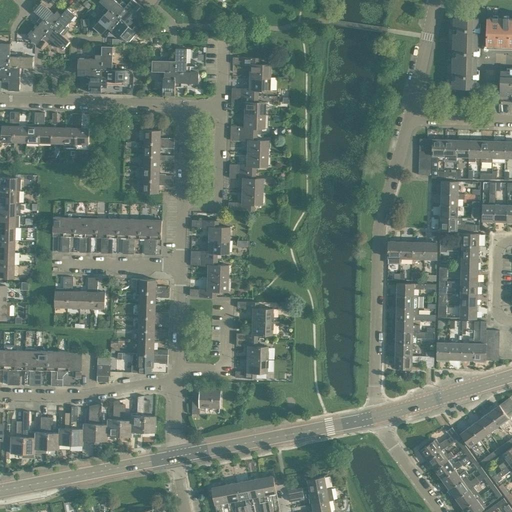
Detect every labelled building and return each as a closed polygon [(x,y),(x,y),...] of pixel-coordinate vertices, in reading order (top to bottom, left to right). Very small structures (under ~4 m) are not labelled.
[(117,0),(99,0),(106,5),(117,14),(126,3),(122,0),(121,0),(120,2),(117,0)] [(126,3),(117,14),(128,24),(132,19),(129,17),(131,14),(134,17),(143,6),(140,4),(135,0),(129,0),(126,3)] [(41,1),(34,9),(41,15),(52,24),(61,13),(57,9),(55,12),(41,1)] [(105,12),(93,25),(102,32),(108,26),(107,25),(117,14),(106,5),(102,9),(105,12)] [(61,13),(52,24),(63,33),(67,29),(69,26),(66,24),(75,14),(67,6),(61,13)] [(117,14),(107,25),(108,26),(112,29),(114,26),(120,31),(118,34),(123,39),(126,39),(127,38),(129,39),(136,30),(132,27),(128,24),(117,14)] [(40,21),(28,35),(37,42),(43,35),(42,35),(52,24),(41,15),(37,19),(40,21)] [(453,27),(453,39),(477,39),(477,28),(477,16),(453,15),(453,27)] [(511,16),(487,16),(486,43),(511,43),(511,16)] [(52,24),(42,35),(43,35),(47,39),(49,36),(63,47),(70,39),(63,33),(52,24)] [(453,50),(452,62),(476,63),(476,51),(477,39),(453,39),(453,50)] [(0,64),(9,65),(10,50),(10,41),(0,41),(0,64)] [(102,53),(101,68),(116,68),(116,62),(112,62),(113,44),(102,44),(101,53),(102,53)] [(176,55),(175,70),(190,70),(190,64),(186,64),(187,47),(176,46),(175,55),(176,55)] [(10,50),(9,65),(24,65),(33,66),(33,55),(16,54),(16,50),(10,50)] [(78,56),(78,67),(86,67),(101,68),(102,53),(101,53),(96,53),(96,56),(78,56)] [(152,58),(152,69),(161,70),(161,69),(175,70),(176,55),(175,55),(170,55),(170,59),(152,58)] [(232,55),(232,63),(250,63),(250,75),(270,75),(271,62),(259,62),(259,56),(232,55)] [(452,74),(452,85),(459,86),(475,86),(476,74),(476,63),(452,62),(452,74)] [(0,75),(3,76),(3,79),(8,80),(9,80),(9,65),(0,64),(0,75)] [(8,80),(8,88),(19,89),(20,71),(24,71),(24,65),(9,65),(9,80),(8,80)] [(78,67),(78,73),(86,73),(90,76),(90,91),(101,91),(101,85),(101,82),(101,68),(86,67),(78,67)] [(101,68),(101,82),(101,85),(107,85),(107,82),(124,83),(124,79),(124,68),(116,68),(101,68)] [(160,86),(160,93),(164,93),(175,93),(175,84),(175,70),(161,69),(161,70),(161,75),(164,75),(164,84),(162,84),(160,86)] [(499,85),(499,93),(511,94),(511,93),(511,69),(511,70),(500,69),(499,85)] [(175,70),(175,84),(181,84),(181,81),(198,81),(199,70),(190,70),(175,70)] [(232,86),(231,93),(258,94),(258,88),(270,88),(270,75),(250,75),(250,87),(232,86)] [(231,93),(231,100),(245,101),(245,112),(265,113),(266,100),(258,100),(258,94),(231,93)] [(1,124),(1,140),(14,140),(14,110),(10,110),(9,118),(9,124),(1,124)] [(14,110),(14,140),(26,141),(26,125),(19,124),(19,118),(19,110),(14,110)] [(26,141),(26,143),(38,143),(38,141),(39,111),(34,111),(34,119),(34,123),(26,123),(26,125),(26,141)] [(39,111),(38,141),(51,141),(52,125),(44,125),(44,119),(44,111),(39,111)] [(52,125),(51,141),(63,142),(64,126),(56,125),(56,119),(57,111),(52,111),(52,119),(52,125)] [(63,142),(63,145),(76,146),(76,142),(77,112),(72,112),(72,120),(71,126),(64,126),(63,142)] [(77,112),(76,142),(88,142),(89,126),(81,126),(81,120),(81,112),(77,112)] [(231,124),(230,131),(257,132),(257,126),(265,126),(265,113),(245,112),(245,125),(231,124)] [(144,139),(144,141),(174,142),(174,137),(166,136),(160,136),(160,128),(156,128),(144,128),(144,135),(144,139)] [(230,131),(230,138),(248,139),(248,150),(268,151),(269,138),(257,138),(257,132),(230,131)] [(432,173),(432,176),(436,176),(437,160),(438,158),(444,158),(445,155),(445,138),(433,137),(433,143),(432,149),(432,154),(432,155),(432,161),(432,167),(432,173)] [(481,156),(481,160),(492,160),(493,160),(493,156),(493,139),(487,139),(487,138),(486,137),(482,137),(482,138),(482,139),(481,156)] [(444,158),(444,159),(456,160),(456,155),(457,155),(457,138),(445,138),(445,155),(444,158)] [(457,138),(457,155),(468,155),(469,155),(470,138),(457,138)] [(468,155),(468,159),(475,159),(475,156),(481,156),(482,139),(470,138),(469,155),(468,155)] [(493,156),(493,160),(505,161),(505,157),(505,140),(493,139),(493,156)] [(144,141),(143,153),(160,154),(160,146),(166,146),(174,147),(174,142),(144,141)] [(230,162),(229,169),(256,170),(256,164),(268,164),(268,151),(248,150),(247,163),(230,162)] [(143,153),(143,165),(159,166),(160,159),(165,159),(173,159),(174,154),(166,154),(160,154),(143,153)] [(143,165),(143,178),(173,179),(173,174),(165,174),(159,174),(159,166),(143,165)] [(229,169),(229,176),(243,177),(243,189),(263,189),(263,176),(255,176),(256,170),(229,169)] [(0,188),(20,189),(21,189),(22,176),(0,175),(0,188)] [(142,190),(142,191),(159,191),(159,183),(165,184),(173,184),(173,183),(173,179),(143,178),(142,190)] [(442,179),(442,191),(458,192),(458,179),(444,179),(442,179)] [(483,217),(483,219),(495,220),(495,203),(495,189),(496,180),(495,180),(489,180),(488,203),(483,203),(483,217)] [(0,188),(0,200),(16,201),(19,201),(20,189),(0,188)] [(228,200),(228,207),(254,208),(255,202),(263,202),(263,189),(243,189),(243,201),(228,200)] [(442,191),(441,203),(458,204),(458,197),(464,197),(464,192),(458,192),(442,191)] [(0,213),(16,214),(19,214),(20,214),(20,201),(19,201),(16,201),(0,200),(0,213)] [(441,203),(441,215),(457,216),(458,204),(441,203)] [(495,203),(495,220),(507,220),(507,204),(495,203)] [(471,214),(471,216),(479,216),(479,215),(479,205),(471,205),(471,211),(471,214)] [(64,216),(63,250),(69,250),(69,235),(74,235),(75,216),(75,214),(75,212),(64,211),(64,216)] [(0,213),(0,225),(15,226),(18,226),(19,214),(16,214),(0,213)] [(75,216),(74,235),(79,235),(79,251),(85,251),(86,214),(75,214),(75,216)] [(86,214),(85,251),(90,251),(91,235),(96,235),(96,216),(97,214),(86,214)] [(53,215),(52,234),(58,234),(57,250),(63,250),(64,216),(53,215)] [(438,220),(438,228),(441,228),(457,228),(471,228),(475,228),(475,223),(465,222),(465,220),(462,220),(462,216),(457,216),(441,215),(441,220),(438,220)] [(96,216),(96,235),(101,236),(100,251),(106,252),(107,217),(96,216)] [(107,217),(106,252),(112,252),(112,236),(117,236),(118,217),(107,217)] [(118,217),(117,236),(122,236),(122,252),(128,252),(129,217),(118,217)] [(129,217),(128,252),(133,252),(134,237),(139,237),(139,218),(129,217)] [(139,218),(139,237),(144,237),(144,253),(149,253),(150,218),(139,218)] [(150,218),(149,253),(155,253),(156,237),(161,237),(161,218),(150,218)] [(192,218),(192,225),(210,225),(209,237),(230,238),(230,225),(218,225),(218,219),(192,218)] [(0,237),(15,238),(15,226),(0,225),(0,237)] [(27,227),(27,237),(36,238),(36,227),(27,227)] [(440,243),(440,244),(479,245),(479,232),(463,232),(463,231),(458,231),(458,233),(456,236),(452,239),(448,239),(440,239),(440,243)] [(0,237),(0,250),(15,251),(15,238),(0,237)] [(191,249),(191,256),(217,256),(217,250),(229,251),(230,238),(209,237),(209,249),(191,249)] [(388,239),(388,260),(400,261),(400,256),(401,239),(388,239)] [(401,239),(400,256),(412,256),(412,240),(401,239)] [(412,240),(412,256),(424,257),(424,240),(412,240)] [(424,240),(424,257),(436,257),(436,250),(437,240),(424,240)] [(440,244),(439,249),(446,249),(446,248),(458,248),(458,255),(462,255),(462,256),(478,256),(479,245),(440,244)] [(0,262),(14,263),(15,251),(0,250),(0,262)] [(191,256),(191,263),(208,264),(208,275),(228,276),(229,263),(217,262),(217,256),(191,256)] [(462,256),(462,268),(478,268),(478,256),(462,256)] [(0,262),(0,275),(14,276),(14,263),(0,262)] [(439,267),(439,279),(447,280),(447,278),(447,267),(439,267)] [(462,279),(461,280),(478,280),(478,268),(462,268),(462,279)] [(423,270),(423,279),(428,279),(436,279),(436,273),(430,273),(428,273),(428,271),(423,270)] [(55,289),(54,305),(67,305),(68,289),(68,283),(68,275),(63,275),(63,287),(56,286),(55,287),(55,289)] [(190,287),(190,294),(216,295),(216,289),(228,289),(228,276),(208,275),(208,287),(190,287)] [(138,277),(137,290),(139,290),(169,291),(169,286),(162,286),(156,285),(156,278),(140,277),(138,277)] [(439,279),(438,291),(447,291),(447,284),(457,285),(457,291),(461,291),(461,292),(478,292),(478,280),(461,280),(462,279),(447,278),(447,280),(439,279)] [(398,281),(397,293),(414,294),(414,293),(414,287),(436,287),(436,282),(414,282),(398,281)] [(92,290),(92,306),(105,306),(105,290),(97,290),(98,284),(93,284),(92,290)] [(68,289),(67,305),(80,306),(80,289),(68,289)] [(80,289),(80,306),(92,306),(92,290),(80,289)] [(139,290),(139,302),(155,303),(155,295),(161,296),(169,296),(169,291),(139,290)] [(438,291),(438,303),(446,303),(447,291),(438,291)] [(461,292),(461,304),(477,304),(478,292),(461,292)] [(397,293),(397,305),(413,306),(418,306),(418,294),(414,293),(414,294),(397,293)] [(0,300),(0,317),(4,317),(9,318),(10,300),(5,300),(5,301),(0,300)] [(237,300),(237,306),(253,306),(253,319),(273,320),(273,307),(258,306),(259,300),(252,300),(237,300)] [(139,302),(139,315),(155,316),(155,303),(139,302)] [(438,310),(438,315),(446,316),(446,311),(446,303),(438,303),(438,310)] [(461,304),(461,316),(477,316),(477,304),(461,304)] [(397,305),(397,317),(413,318),(427,318),(435,319),(435,312),(418,312),(418,306),(413,306),(397,305)] [(139,315),(138,327),(154,328),(155,320),(169,321),(169,316),(161,316),(155,316),(139,315)] [(397,317),(396,329),(413,330),(420,330),(420,323),(413,323),(413,318),(397,317)] [(236,331),(236,338),(257,338),(257,332),(272,333),(273,320),(253,319),(252,331),(236,331)] [(474,338),(473,358),(473,359),(474,360),(480,360),(481,360),(481,358),(486,359),(486,352),(486,346),(486,341),(486,334),(486,328),(486,319),(480,319),(480,337),(477,339),(474,338)] [(138,327),(138,340),(154,340),(154,333),(160,333),(168,333),(168,328),(161,328),(154,328),(138,327)] [(396,329),(396,341),(412,342),(412,341),(417,341),(417,337),(426,337),(426,330),(420,330),(413,330),(396,329)] [(462,341),(462,358),(473,358),(474,338),(474,336),(469,336),(469,341),(462,341)] [(236,338),(236,344),(248,344),(247,357),(267,358),(268,345),(257,344),(257,338),(236,338)] [(138,340),(138,352),(168,353),(168,348),(160,348),(154,348),(154,340),(138,340)] [(437,357),(437,358),(438,359),(444,359),(445,358),(445,357),(449,357),(450,341),(438,340),(437,357)] [(396,341),(396,353),(412,354),(412,342),(396,341)] [(450,341),(449,357),(462,358),(462,341),(450,341)] [(3,367),(3,369),(8,369),(7,383),(13,383),(15,348),(14,348),(14,344),(4,343),(4,348),(3,367)] [(25,349),(25,368),(30,368),(29,383),(35,384),(36,349),(36,347),(26,347),(25,349)] [(15,348),(13,383),(19,383),(20,367),(25,368),(25,349),(15,348)] [(36,349),(35,384),(41,384),(41,368),(46,368),(47,350),(36,349)] [(47,350),(46,368),(51,369),(51,384),(56,384),(58,350),(47,350)] [(58,350),(56,384),(62,384),(63,374),(68,369),(68,363),(68,357),(69,350),(58,350)] [(133,352),(132,370),(151,371),(151,365),(153,365),(153,359),(158,360),(158,361),(159,361),(167,362),(168,353),(138,352),(133,352)] [(396,353),(395,365),(412,366),(412,359),(420,360),(420,359),(426,359),(426,366),(427,366),(433,367),(434,367),(434,355),(426,354),(412,354),(396,353)] [(235,369),(235,376),(255,376),(255,370),(267,371),(267,358),(247,357),(247,369),(235,369)] [(192,395),(192,412),(200,412),(200,406),(220,406),(220,388),(200,388),(200,395),(192,395)] [(508,397),(500,403),(503,408),(511,401),(511,397),(510,396),(508,397)] [(106,422),(106,434),(118,434),(119,402),(119,398),(114,399),(113,417),(107,417),(106,422)] [(143,399),(143,429),(155,430),(155,413),(150,413),(150,398),(143,398),(143,399)] [(135,411),(131,411),(131,418),(130,429),(131,429),(143,429),(143,399),(137,399),(137,409),(136,409),(135,411)] [(511,401),(503,408),(507,413),(511,409),(511,401)] [(95,407),(94,438),(106,438),(106,434),(106,422),(100,422),(101,402),(95,403),(95,407)] [(119,402),(118,434),(131,434),(131,429),(130,429),(131,418),(125,418),(126,402),(119,402)] [(500,403),(490,411),(499,424),(505,419),(509,425),(511,422),(511,420),(510,418),(507,413),(503,408),(500,403)] [(71,411),(70,442),(82,443),(83,438),(82,438),(82,426),(82,422),(77,422),(77,411),(77,405),(71,404),(71,411)] [(82,422),(82,426),(82,438),(83,438),(94,438),(95,407),(89,407),(89,421),(82,421),(82,422)] [(22,451),(22,456),(34,456),(34,451),(34,435),(34,430),(29,430),(29,410),(23,410),(23,420),(22,451)] [(58,430),(58,442),(59,442),(70,442),(71,411),(65,411),(65,425),(59,425),(58,430)] [(490,411),(480,418),(490,431),(499,424),(490,411)] [(34,435),(34,451),(46,451),(46,446),(47,415),(41,415),(40,430),(34,429),(34,430),(34,435)] [(47,415),(46,446),(58,447),(59,442),(58,442),(58,430),(53,430),(53,415),(47,415)] [(480,418),(470,425),(480,438),(485,434),(487,437),(492,434),(490,431),(480,418)] [(10,434),(9,450),(22,451),(23,420),(17,419),(17,434),(10,434)] [(419,447),(419,448),(424,455),(426,454),(429,458),(444,447),(455,438),(459,436),(452,425),(447,429),(451,435),(447,437),(446,437),(440,441),(439,441),(436,436),(428,442),(427,442),(426,441),(419,447)] [(470,425),(460,432),(470,445),(476,441),(479,445),(483,442),(480,438),(470,425)] [(459,436),(455,438),(462,448),(466,445),(459,436)] [(511,441),(509,437),(500,445),(502,448),(511,441)] [(466,445),(462,448),(467,454),(469,458),(473,455),(466,445)] [(500,445),(490,452),(493,455),(502,448),(500,445)] [(507,457),(498,464),(501,467),(502,468),(511,460),(511,445),(503,452),(507,457)] [(444,447),(429,458),(436,467),(448,458),(448,457),(453,453),(450,449),(447,451),(444,447)] [(490,452),(480,459),(483,463),(493,455),(490,452)] [(448,458),(436,467),(443,477),(455,468),(469,458),(467,454),(459,459),(459,458),(452,463),(448,458)] [(473,455),(469,458),(477,467),(481,464),(473,455)] [(496,473),(492,475),(496,480),(501,476),(500,475),(510,468),(511,468),(511,460),(502,468),(501,467),(495,472),(496,473)] [(487,462),(484,464),(492,475),(496,473),(495,472),(487,462)] [(481,464),(477,467),(484,477),(488,474),(481,464)] [(455,468),(443,477),(450,487),(466,475),(469,473),(466,468),(459,473),(455,468)] [(273,474),(261,476),(267,511),(273,511),(271,499),(270,499),(269,492),(276,491),(275,484),(273,474)] [(302,486),(288,488),(289,494),(326,487),(324,474),(307,478),(309,485),(302,487),(302,486)] [(466,475),(450,487),(457,497),(474,484),(473,483),(479,479),(475,474),(469,479),(466,475)] [(488,474),(484,477),(491,487),(495,484),(488,474)] [(267,511),(261,476),(248,479),(252,495),(259,494),(260,501),(259,501),(261,511),(267,511)] [(248,479),(236,481),(242,511),(248,511),(247,504),(246,504),(245,497),(252,495),(248,479)] [(242,511),(236,481),(224,483),(227,500),(235,499),(236,506),(235,506),(236,511),(242,511)] [(502,481),(498,484),(506,495),(510,492),(502,481)] [(224,483),(212,486),(216,510),(216,511),(223,511),(222,508),(220,502),(227,500),(224,483)] [(474,484),(457,497),(464,506),(479,495),(480,495),(481,494),(474,484)] [(495,484),(491,487),(498,497),(502,494),(495,484)] [(326,487),(289,494),(290,500),(304,498),(304,497),(309,496),(310,503),(312,502),(329,499),(334,498),(331,486),(326,487)] [(479,495),(464,506),(467,511),(476,511),(484,507),(486,505),(479,495)] [(503,496),(493,503),(496,507),(506,499),(503,496)] [(307,510),(297,511),(329,511),(331,511),(329,499),(312,502),(314,510),(307,511),(307,510)] [(511,511),(511,508),(508,502),(503,506),(507,511),(511,511)] [(493,503),(484,510),(485,511),(489,511),(496,507),(493,503)]
